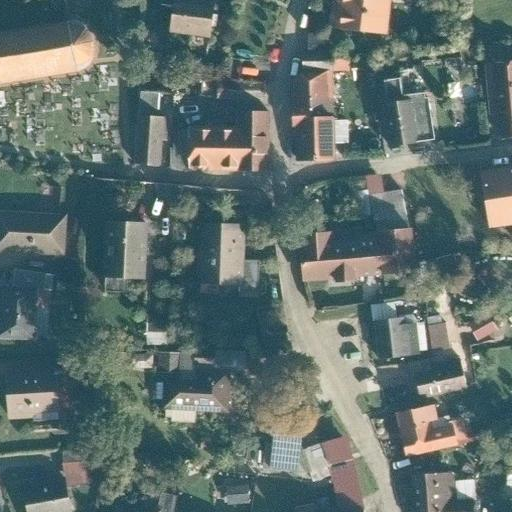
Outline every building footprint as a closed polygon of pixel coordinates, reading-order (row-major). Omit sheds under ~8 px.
[(168,0),(162,34),(210,42),(216,8),(171,0),(168,0)] [(382,38),(386,0),(327,0),(324,32),(382,38)] [(68,21),(0,32),(0,84),(77,71),(76,66),(83,63),(87,62),(89,59),(91,57),(93,53),(94,48),(94,45),(94,42),(93,39),(91,35),(88,32),(84,29),(81,27),(77,26),(73,26),(69,26),(68,21)] [(511,135),(511,64),(486,66),(492,137),(511,135)] [(294,161),(335,159),(332,95),(351,94),(350,72),(291,75),(294,161)] [(388,150),(436,142),(427,97),(398,102),(394,82),(376,86),(388,150)] [(458,102),(456,85),(443,87),(445,104),(458,102)] [(161,96),(139,95),(137,113),(159,115),(161,96)] [(240,173),(269,172),(268,116),(239,117),(239,128),(240,173)] [(131,166),(164,169),(168,123),(135,120),(131,166)] [(185,174),(240,173),(239,128),(184,129),(185,174)] [(374,141),(361,141),(361,154),(374,154),(374,141)] [(406,204),(402,188),(385,192),(380,172),(365,176),(370,198),(371,198),(373,205),(383,203),(384,209),(406,204)] [(511,233),(511,174),(476,179),(484,238),(511,233)] [(64,218),(0,213),(0,253),(61,257),(64,218)] [(148,279),(150,227),(102,225),(101,277),(148,279)] [(244,227),(196,226),(194,285),(238,286),(242,286),(242,263),(244,227)] [(406,229),(299,237),(303,283),(409,275),(406,229)] [(238,293),(257,293),(258,263),(242,263),(242,286),(238,286),(238,293)] [(42,294),(45,276),(13,272),(11,289),(23,291),(36,291),(36,293),(42,294)] [(36,293),(36,291),(23,291),(0,290),(0,337),(35,338),(36,293)] [(414,316),(377,321),(382,360),(419,356),(414,316)] [(446,323),(426,326),(431,361),(451,358),(446,323)] [(216,357),(206,357),(206,367),(222,368),(222,369),(247,369),(247,351),(216,350),(216,357)] [(194,357),(158,356),(157,375),(176,376),(175,383),(193,383),(194,357)] [(470,391),(465,362),(411,371),(417,400),(470,391)] [(60,417),(59,371),(0,371),(0,400),(0,418),(60,417)] [(175,383),(159,382),(159,409),(206,411),(207,384),(193,383),(175,383)] [(437,451),(431,406),(390,412),(396,457),(437,451)] [(300,450),(300,442),(267,440),(265,471),(298,473),(300,450)] [(327,466),(323,446),(300,450),(304,470),(327,466)] [(461,453),(453,470),(471,480),(480,463),(461,453)] [(337,511),(355,511),(360,511),(349,461),(327,466),(337,511)] [(84,462),(61,466),(64,480),(69,479),(70,488),(88,485),(84,462)] [(454,502),(452,475),(409,478),(410,511),(475,511),(475,501),(454,502)] [(22,511),(74,511),(70,488),(69,479),(64,480),(18,489),(22,511)] [(226,505),(247,505),(246,487),(225,488),(226,505)] [(172,511),(175,499),(158,495),(154,511),(172,511)]
